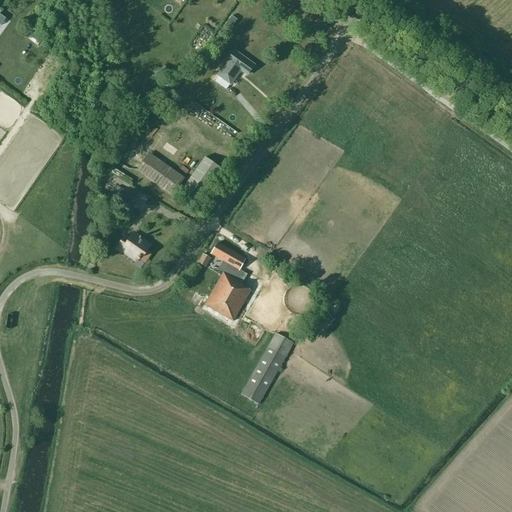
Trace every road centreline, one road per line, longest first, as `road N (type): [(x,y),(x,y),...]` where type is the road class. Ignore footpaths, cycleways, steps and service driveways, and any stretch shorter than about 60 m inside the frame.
road 1 (unclassified): [(79,276),(137,289),(166,280),(358,13)]
road 2 (tertiary): [(511,123),(358,13)]
road 3 (unclassified): [(0,363),(15,430),(2,511)]
